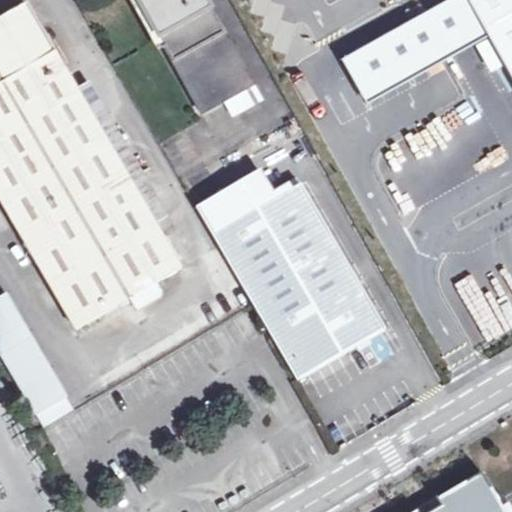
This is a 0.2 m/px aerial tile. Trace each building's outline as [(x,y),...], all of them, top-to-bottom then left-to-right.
[(238,97),(257,87),(208,0),(139,0),(204,117),(238,97)] [(492,38),(471,0),(459,0),(346,62),(371,107),(492,38)] [(511,0),(471,0),(492,38),(511,73),(511,0)] [(0,197),(77,330),(130,300),(141,320),(168,306),(156,285),(183,270),(29,6),(0,22),(0,197)] [(265,102),(257,87),(238,97),(247,112),(265,102)] [(214,237),(279,199),(263,171),(198,209),(214,237)] [(279,199),(214,237),(299,381),(385,331),(301,187),(279,199)] [(8,295),(0,299),(0,345),(40,415),(68,399),(8,295)] [(504,511),(482,474),(419,511),(504,511)]
